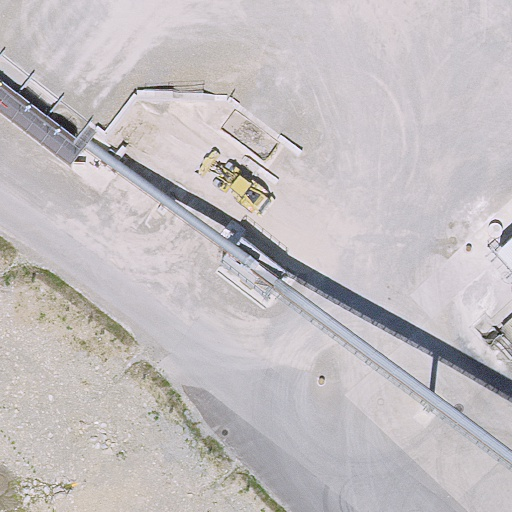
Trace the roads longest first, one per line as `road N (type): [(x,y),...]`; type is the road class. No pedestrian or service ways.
road 1 (residential): [(251,435),(511,237)]
road 2 (unclassified): [(251,435),(0,235)]
